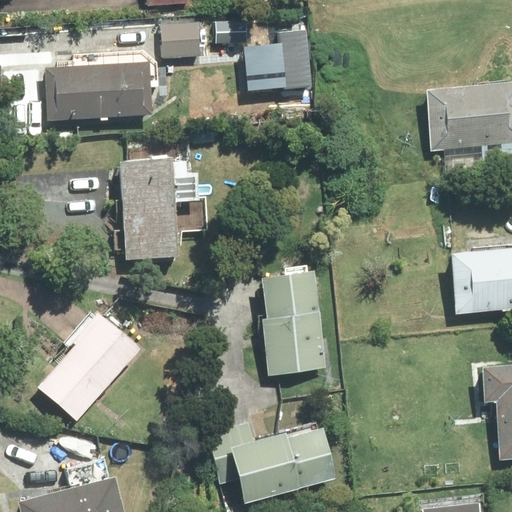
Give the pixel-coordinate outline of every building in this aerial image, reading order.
[(160,59),(197,56),(195,22),(157,25),(160,59)] [(44,121),(149,116),(146,63),(41,68),(44,121)] [(427,152),(511,143),(511,83),(422,92),(427,152)] [(123,261),(173,257),(167,159),(116,162),(123,261)] [(452,315),(511,308),(511,248),(446,255),(452,315)] [(323,369),(309,272),(257,279),(263,320),(258,320),(265,377),(323,369)] [(73,421),(135,351),(96,316),(33,387),(73,421)] [(511,365),(478,369),(481,403),(491,402),(496,461),(511,459),(511,365)] [(241,505),(333,480),(319,429),(282,439),(281,434),(251,442),(246,423),(204,435),(218,485),(234,481),(241,505)] [(106,480),(101,459),(62,469),(68,489),(14,503),(15,511),(120,511),(112,478),(106,480)] [(473,511),(472,501),(417,505),(417,511),(473,511)]
